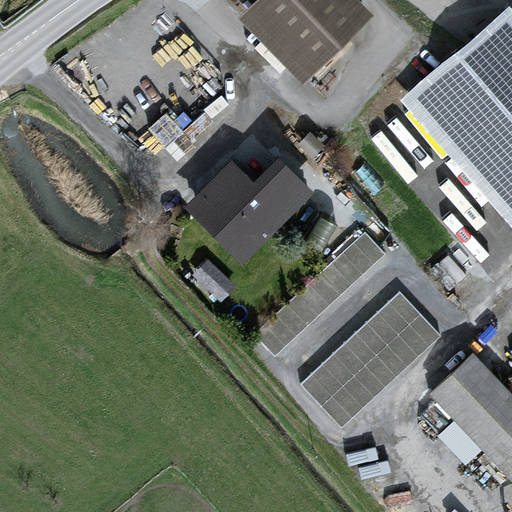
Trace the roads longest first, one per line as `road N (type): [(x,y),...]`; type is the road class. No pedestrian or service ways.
road 1 (residential): [(511,286),(426,364),(408,397),(409,445),(464,511)]
road 2 (unknown): [(214,0),(270,78),(301,101),(319,103),(341,90),(386,41)]
